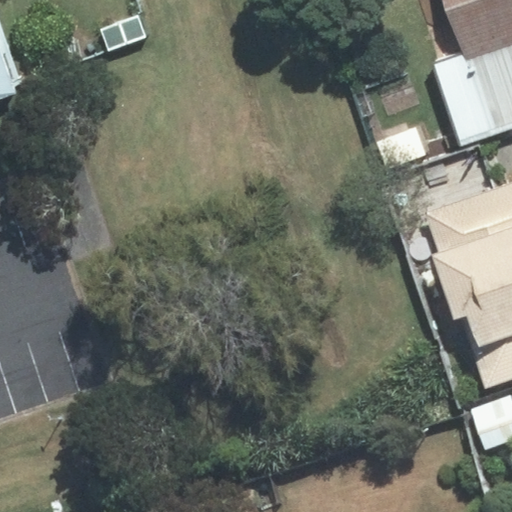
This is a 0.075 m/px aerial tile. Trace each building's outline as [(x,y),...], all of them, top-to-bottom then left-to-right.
[(511,0),(460,0),(476,45),(442,56),(469,136),(511,122),(511,0)] [(0,92),(11,88),(0,55),(0,92)] [(414,124),(382,135),(391,157),(423,146),(414,124)] [(511,180),(440,205),(501,380),(511,375),(511,180)] [(511,394),(481,406),(490,431),(511,423),(511,394)]
